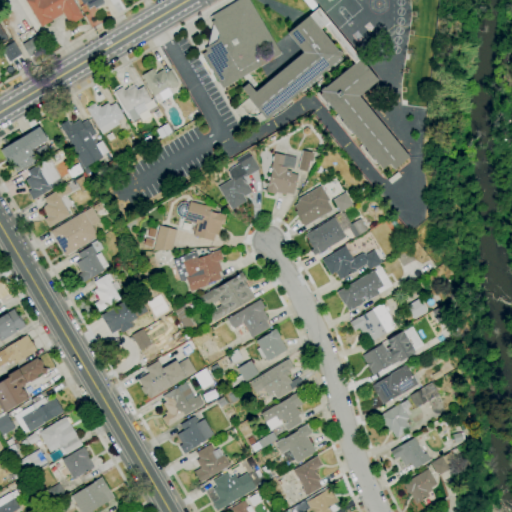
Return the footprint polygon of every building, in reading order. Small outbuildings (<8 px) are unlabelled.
[(41,27),(25,0),(72,0),(83,17),(69,25),(63,13),(52,20),(41,27)] [(88,9),(85,4),(83,5),(80,0),(102,0),(104,3),(95,9),(93,6),(88,9)] [(222,89),(201,54),(205,51),(203,47),(207,45),(212,25),(210,22),(213,20),(211,15),(237,0),(248,0),(280,54),(222,89)] [(311,0),(378,80),(358,96),(409,157),(394,169),(389,164),(382,169),(373,159),(372,160),(365,152),(367,150),(349,129),(347,130),(340,122),(342,120),(327,102),(325,104),(319,95),(321,93),(320,91),(354,63),(323,26),(320,29),(338,51),(339,50),(342,54),(339,56),(342,59),(336,64),(335,63),(314,79),(316,81),(307,88),(306,86),(284,104),(286,106),(277,113),(275,112),(265,120),(247,98),(248,97),(241,88),(248,83),(255,92),(303,53),(287,33),(313,12),(302,0),(311,0)] [(0,43),(0,25),(8,39),(0,43)] [(8,62),(0,47),(0,45),(15,36),(19,41),(14,44),(21,55),(8,62)] [(35,58),(33,55),(29,58),(21,44),(35,36),(43,49),(39,52),(41,54),(35,58)] [(162,100),(158,93),(153,96),(141,75),(152,69),(155,74),(162,70),(164,73),(170,70),(179,84),(172,88),(171,86),(167,88),(171,95),(162,100)] [(133,122),(127,112),(126,112),(113,92),(122,87),(124,90),(127,88),(128,90),(135,86),(137,90),(142,86),(151,101),(144,105),(147,110),(138,116),(139,118),(133,122)] [(101,134),(86,108),(94,103),(96,107),(99,105),(100,107),(107,103),(109,106),(115,103),(122,115),(122,116),(123,118),(117,121),(119,124),(101,134)] [(81,168),(74,157),(76,156),(69,143),(70,142),(63,130),(62,131),(58,125),(67,120),(69,123),(71,122),(72,124),(79,120),(81,123),(87,120),(95,134),(90,137),(95,145),(101,141),(108,152),(101,156),(102,157),(83,168),(83,167),(81,168)] [(160,138),(155,130),(166,124),(170,133),(160,138)] [(15,172),(9,160),(6,162),(0,151),(0,149),(21,137),(39,127),(46,140),(30,150),(36,160),(15,172)] [(145,148),(142,142),(147,138),(151,144),(145,148)] [(134,153),(131,147),(138,143),(141,148),(134,153)] [(307,172),(298,170),(302,151),(311,153),(313,154),(312,161),(309,160),(307,172)] [(231,210),(218,187),(231,179),(229,176),(228,172),(230,169),(238,164),(236,160),(248,152),(250,156),(259,169),(245,177),(245,176),(243,178),(251,192),(243,197),(245,201),(231,210)] [(293,195),(286,193),(285,194),(275,192),(275,194),(265,192),(267,184),(268,184),(271,173),(268,172),(269,168),(271,168),(274,153),(295,158),(292,168),(286,167),(285,170),(291,171),(291,173),(297,175),(293,195)] [(32,200),(28,192),(31,190),(25,180),(30,177),(27,171),(40,163),(40,162),(49,157),(52,162),(55,161),(56,164),(53,166),(60,178),(51,184),(53,188),(32,200)] [(109,170),(106,165),(108,163),(114,160),(117,165),(109,170)] [(66,170),(77,163),(82,172),(71,178),(66,170)] [(86,175),(83,169),(89,166),(92,171),(86,175)] [(81,191),(74,181),(82,176),(89,187),(81,191)] [(48,228),(44,219),(47,217),(45,215),(48,213),(43,206),(46,204),(43,199),(67,185),(71,191),(59,198),(69,215),(48,228)] [(303,227),(294,212),(296,211),(293,206),(296,204),(295,202),(298,201),(297,199),(320,185),(329,200),(327,202),(332,210),(303,227)] [(339,213),(332,200),(345,192),(352,205),(339,213)] [(213,241),(192,236),(196,224),(184,221),(189,201),(211,207),(210,211),(226,215),(223,225),(220,225),(218,235),(214,234),(213,241)] [(96,212),(92,206),(100,202),(103,208),(96,212)] [(65,256),(50,231),(83,211),(98,237),(65,256)] [(313,256),(310,250),(312,249),(307,241),(308,240),(304,234),(315,228),(315,229),(325,223),(334,217),(345,237),(313,256)] [(354,238),(347,226),(359,219),(366,230),(354,238)] [(188,231),(181,229),(183,222),(190,224),(188,231)] [(152,251),(156,238),(152,236),(153,230),(158,231),(159,225),(176,230),(171,250),(152,251)] [(121,241),(117,235),(122,231),(126,238),(121,241)] [(81,283),(77,275),(81,273),(75,263),(80,260),(77,254),(91,245),(90,244),(97,240),(102,248),(94,254),(95,255),(100,253),(107,266),(103,268),(104,270),(81,283)] [(339,280),(334,272),(330,275),(321,260),(344,246),(352,259),(361,253),(362,254),(363,253),(365,256),(373,251),(380,263),(368,270),(365,264),(355,270),(356,271),(343,278),(342,278),(339,280)] [(402,267),(398,260),(397,260),(395,256),(396,256),(395,255),(407,247),(414,260),(402,267)] [(190,291),(185,279),(180,281),(172,260),(195,251),(198,257),(201,256),(200,253),(203,251),(204,255),(206,254),(205,251),(208,250),(209,253),(218,250),(222,259),(218,261),(221,271),(218,272),(220,278),(207,283),(208,285),(190,291)] [(348,311),(343,303),(342,303),(336,292),(373,270),(374,271),(375,270),(374,267),(378,265),(380,268),(381,267),(392,285),(366,301),(364,297),(361,298),(363,302),(361,303),(362,304),(351,310),(348,311)] [(213,322),(198,297),(241,272),(247,280),(244,282),(253,298),(213,322)] [(98,312),(94,303),(98,301),(96,298),(95,299),(91,292),(94,291),(93,290),(97,288),(93,282),(106,274),(106,275),(108,274),(114,284),(112,286),(120,299),(98,312)] [(110,334),(100,316),(136,295),(146,313),(130,323),(132,327),(121,334),(118,329),(110,334)] [(413,319),(406,306),(419,298),(426,311),(413,319)] [(251,338),(242,323),(233,329),(232,327),(231,328),(226,319),(259,299),(265,308),(262,309),(268,319),(265,321),(268,327),(251,338)] [(370,342),(367,336),(364,337),(358,328),(354,331),(349,322),(357,318),(382,304),(395,327),(370,342)] [(437,324),(431,311),(445,304),(451,317),(437,324)] [(185,330),(175,311),(182,307),(193,325),(185,330)] [(0,317),(13,310),(17,316),(19,315),(25,326),(0,341),(0,317)] [(148,340),(141,328),(130,335),(137,347),(148,340)] [(267,361),(267,360),(265,361),(264,357),(261,359),(256,349),(259,347),(255,341),(270,332),(275,329),(280,337),(279,337),(286,350),(267,361)] [(373,375),(361,356),(381,344),(386,352),(387,352),(385,348),(389,346),(386,341),(402,331),(407,340),(409,338),(413,344),(410,346),(414,353),(399,362),(398,361),(391,365),(390,364),(373,375)] [(8,364),(7,362),(0,365),(0,351),(27,335),(36,350),(14,363),(13,361),(8,364)] [(204,359),(200,354),(207,349),(211,355),(204,359)] [(227,355),(236,349),(241,358),(232,364),(227,355)] [(4,412),(0,405),(0,382),(8,377),(7,375),(17,369),(37,357),(38,359),(39,358),(43,364),(42,365),(42,368),(47,369),(45,374),(41,372),(25,382),(23,389),(28,397),(4,412)] [(149,399),(146,394),(144,395),(139,388),(141,387),(137,380),(148,373),(145,368),(157,361),(162,369),(175,361),(177,364),(187,358),(195,372),(185,378),(184,377),(170,385),(171,386),(149,399)] [(276,399),(272,393),(267,396),(262,388),(255,393),(248,382),(287,359),(292,368),(286,371),(288,374),(286,375),(290,381),(297,377),(301,383),(290,389),(291,390),(276,399)] [(230,388),(227,383),(240,375),(236,369),(250,360),(258,374),(244,382),(243,380),(230,388)] [(417,384),(382,405),(371,386),(390,375),(389,374),(405,365),(410,374),(410,373),(417,384)] [(202,389),(194,375),(204,369),(213,382),(202,389)] [(166,426),(161,418),(166,416),(164,413),(166,412),(162,404),(165,402),(162,396),(175,388),(175,389),(177,388),(176,387),(185,382),(193,396),(194,398),(197,396),(203,405),(166,426)] [(415,408),(408,396),(431,382),(438,395),(428,402),(427,401),(415,408)] [(286,430),(282,424),(284,423),(281,419),(279,420),(281,423),(269,430),(265,423),(265,422),(260,414),(274,405),(275,406),(289,397),(289,396),(297,391),(304,403),(296,408),(300,414),(308,410),(312,416),(301,422),(300,422),(286,430)] [(220,407),(216,400),(223,397),(226,404),(220,407)] [(28,432),(20,418),(31,411),(29,408),(31,406),(31,405),(43,398),(46,402),(54,398),(63,413),(54,418),(53,417),(28,432)] [(393,439),(380,415),(399,404),(406,400),(410,407),(407,409),(410,414),(407,416),(408,418),(406,420),(411,429),(393,439)] [(0,434),(0,417),(6,414),(14,428),(1,436),(0,434)] [(183,454),(178,446),(181,444),(176,435),(183,431),(179,425),(194,416),(198,423),(204,419),(213,435),(189,450),(190,450),(183,454)] [(63,455),(60,448),(61,448),(60,446),(50,453),(38,433),(64,417),(65,418),(67,417),(71,423),(69,424),(81,445),(65,455),(65,454),(63,455)] [(296,463),(292,457),(287,460),(282,453),(281,454),(275,443),(283,438),(283,439),(297,431),(296,430),(306,424),(311,433),(306,436),(315,451),(296,463)] [(29,445),(25,438),(34,432),(39,439),(29,445)] [(254,452),(246,440),(251,437),(255,443),(257,442),(272,432),(277,440),(261,449),(260,448),(254,452)] [(454,443),(452,434),(460,432),(461,433),(462,433),(464,439),(462,440),(462,441),(454,443)] [(414,469),(410,463),(404,467),(399,457),(394,460),(390,451),(414,438),(423,454),(426,453),(430,460),(414,469)] [(23,448),(20,442),(25,439),(28,445),(23,448)] [(13,456),(8,448),(16,443),(18,447),(15,449),(18,453),(13,456)] [(200,483),(193,472),(200,468),(195,460),(199,459),(195,453),(209,444),(214,451),(218,448),(222,455),(223,455),(229,465),(200,483)] [(73,480),(61,460),(83,447),(88,455),(86,456),(93,468),(73,480)] [(26,475),(18,461),(39,449),(48,464),(36,472),(34,470),(26,475)] [(437,476),(430,463),(443,456),(450,452),(450,453),(452,452),(451,451),(454,449),(457,453),(454,455),(456,458),(447,464),(450,468),(437,476)] [(51,463),(47,457),(58,450),(62,456),(51,463)] [(305,496),(301,489),(302,488),(292,471),(317,456),(322,465),(316,468),(318,470),(315,472),(320,480),(317,481),(321,487),(307,495),(306,495),(305,496)] [(265,475),(261,468),(265,465),(269,472),(265,475)] [(416,504),(410,494),(409,495),(402,484),(427,469),(436,484),(430,488),(431,490),(427,493),(429,496),(416,504)] [(15,480),(12,475),(18,471),(21,476),(15,480)] [(216,511),(205,493),(215,487),(212,481),(225,473),(225,474),(227,473),(230,478),(234,475),(236,479),(240,477),(239,475),(244,473),(244,474),(246,473),(255,488),(216,511)] [(79,511),(70,496),(102,477),(114,498),(89,511),(79,511)] [(22,491),(20,486),(26,483),(28,487),(22,491)] [(53,501),(47,490),(58,483),(64,493),(53,501)] [(304,511),(303,509),(307,506),(305,503),(324,491),(324,490),(328,488),(332,495),(333,495),(337,502),(328,507),(331,511),(304,511)] [(0,511),(0,498),(9,493),(13,498),(19,508),(12,511),(0,511)] [(252,507),(248,499),(257,493),(262,501),(252,507)] [(230,511),(229,509),(241,502),(242,502),(244,501),(248,507),(250,506),(253,511),(230,511)]
